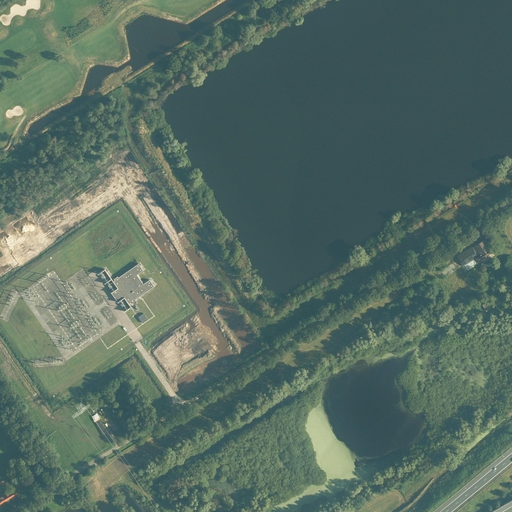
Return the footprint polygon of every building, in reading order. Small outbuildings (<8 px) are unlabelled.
[(109,207),(88,221),(92,227),(113,212),(109,207)] [(123,227),(102,242),(106,248),(127,233),(123,227)] [(489,249),(486,244),(483,240),(457,257),(463,266),(478,256),(480,260),(492,252),(490,249),(489,249)] [(102,260),(93,266),(95,269),(104,263),(102,260)] [(124,297),(130,304),(136,300),(135,299),(154,286),(150,279),(143,284),(137,274),(143,270),(138,263),(118,277),(118,276),(114,279),(115,280),(113,281),(118,288),(111,292),(117,301),(124,297)] [(148,319),(144,313),(138,317),(142,323),(148,319)] [(104,436),(108,433),(100,419),(96,421),(104,436)] [(27,476),(26,476),(15,483),(16,486),(8,491),(9,492),(0,497),(0,504),(12,498),(13,499),(27,490),(24,485),(31,482),(27,476)]
